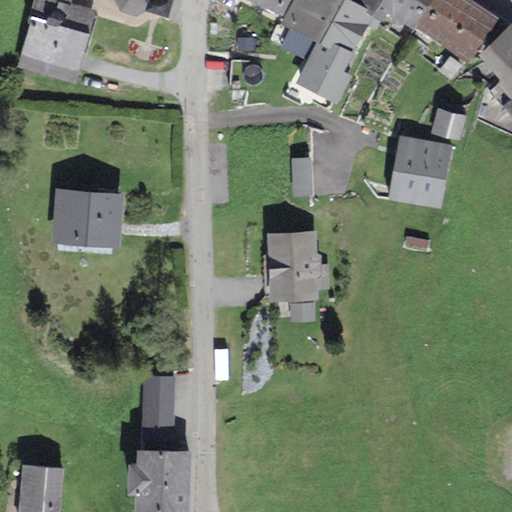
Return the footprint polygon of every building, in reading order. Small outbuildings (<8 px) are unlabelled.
[(69,0),(37,0),(24,53),(78,67),(93,11),(68,4),(69,0)] [(122,0),(124,7),(136,14),(149,14),(155,6),(174,12),(177,0),(122,0)] [(254,0),(283,13),(289,0),(254,0)] [(297,0),(285,23),(321,42),(342,0),(297,0)] [(373,14),(345,0),(342,0),(321,42),(300,82),(336,101),(349,75),(343,72),(373,14)] [(431,0),(365,0),(371,3),(400,21),(402,16),(417,25),(431,0)] [(495,16),(468,0),(431,0),(417,25),(470,57),(495,16)] [(506,80),(502,84),(511,95),(511,28),(483,55),(506,80)] [(253,39),(240,39),(240,48),(254,48),(253,39)] [(464,116),(439,110),(434,131),(459,137),(464,116)] [(450,148),(403,138),(400,156),(392,196),(439,205),(450,148)] [(291,150),(292,188),(312,187),(311,150),(291,150)] [(120,196),(59,191),(55,240),(117,244),(120,196)] [(316,297),(314,233),(270,234),(272,299),(316,297)] [(314,304),(293,305),(293,320),(315,319),(314,304)] [(175,378),(143,377),(141,454),(172,454),(175,378)] [(187,511),(189,455),(172,454),(141,454),(140,466),(132,466),(131,493),(139,493),(138,511),(187,511)] [(57,511),(61,470),(26,467),(23,511),(57,511)]
